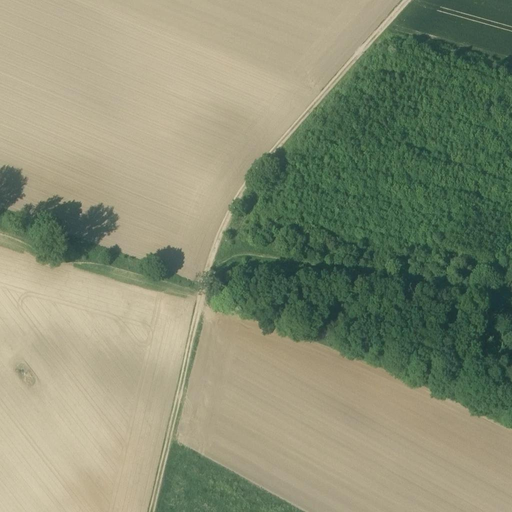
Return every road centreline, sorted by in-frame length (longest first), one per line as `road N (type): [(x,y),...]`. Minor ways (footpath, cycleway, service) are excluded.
road 1 (track): [(152,511),(218,237),(243,189),(408,0)]
road 2 (track): [(207,279),(407,283)]
